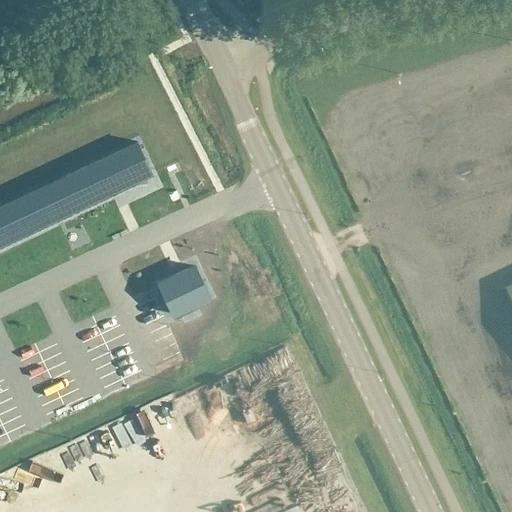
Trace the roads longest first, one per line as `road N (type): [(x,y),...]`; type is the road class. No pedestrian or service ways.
road 1 (tertiary): [(434,511),(220,61)]
road 2 (unclassified): [(220,61),(410,0)]
